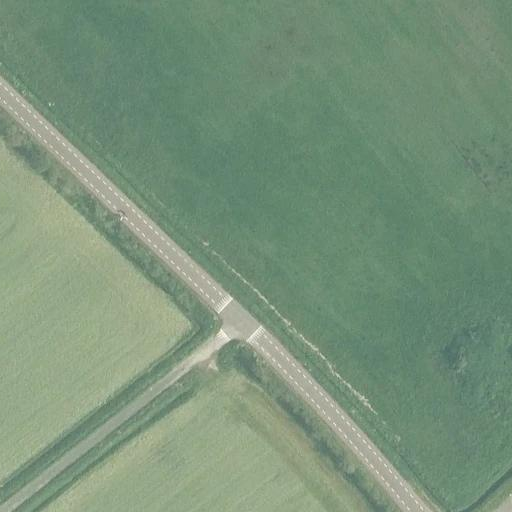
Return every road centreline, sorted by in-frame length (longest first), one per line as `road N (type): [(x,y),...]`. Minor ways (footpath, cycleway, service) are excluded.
road 1 (tertiary): [(416,511),(318,399),(0,90)]
road 2 (track): [(240,321),(0,510)]
